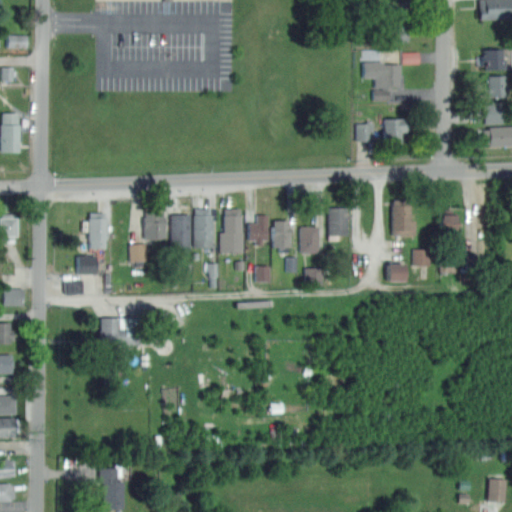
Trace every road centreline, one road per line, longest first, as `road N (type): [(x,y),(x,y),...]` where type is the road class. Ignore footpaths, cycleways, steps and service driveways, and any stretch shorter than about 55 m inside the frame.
road 1 (residential): [(511,168),(0,186)]
road 2 (residential): [(43,0),(37,511)]
road 3 (residential): [(444,0),(444,171)]
